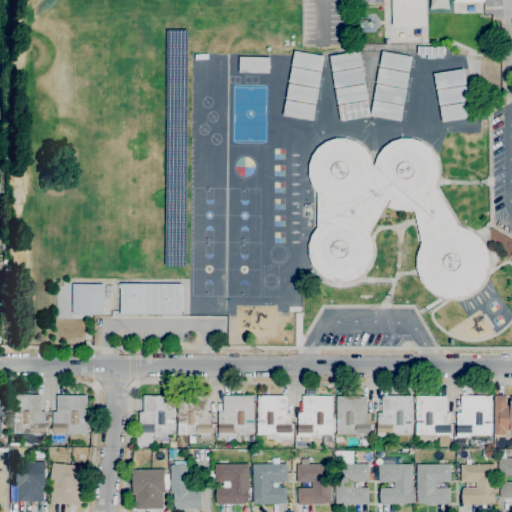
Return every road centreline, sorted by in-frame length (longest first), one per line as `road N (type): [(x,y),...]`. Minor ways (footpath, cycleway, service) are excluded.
road 1 (residential): [(511,366),(0,365)]
road 2 (residential): [(110,365),(102,511)]
